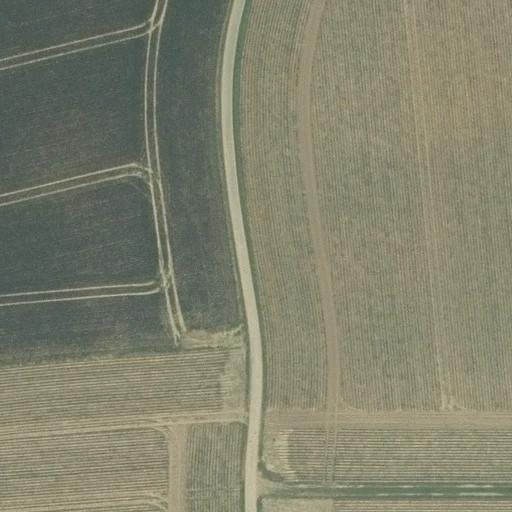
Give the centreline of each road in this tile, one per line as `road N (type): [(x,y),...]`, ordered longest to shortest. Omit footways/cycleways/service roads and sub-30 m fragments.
road 1 (track): [(258,511),(277,354),(231,75),(245,0)]
road 2 (track): [(260,490),(511,490)]
